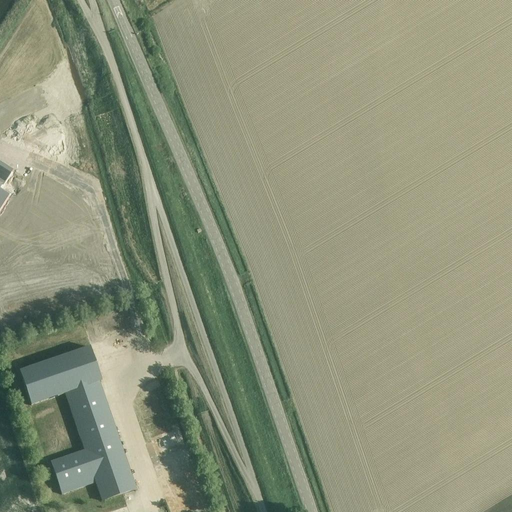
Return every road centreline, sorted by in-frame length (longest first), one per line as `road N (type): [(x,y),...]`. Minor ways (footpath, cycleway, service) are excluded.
road 1 (tertiary): [(310,511),(211,229),(111,0)]
road 2 (unclassified): [(263,511),(98,30)]
